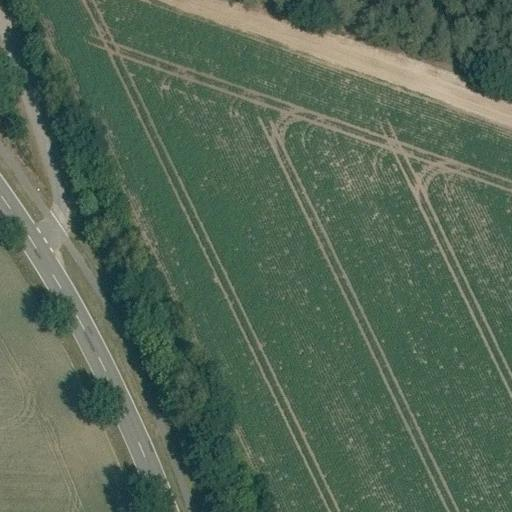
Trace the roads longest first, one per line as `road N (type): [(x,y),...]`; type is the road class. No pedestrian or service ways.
road 1 (tertiary): [(0,212),(54,296),(153,511)]
road 2 (track): [(196,0),(511,111)]
